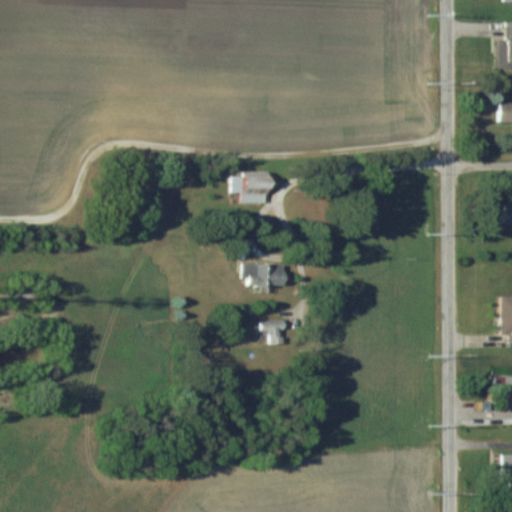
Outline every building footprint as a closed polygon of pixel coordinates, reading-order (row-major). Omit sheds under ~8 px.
[(495,39),(494,68),(511,67),(511,21),(501,21),(501,39),(495,39)] [(511,122),(511,102),(494,102),(494,122),(511,122)] [(261,172),(228,172),(228,202),(261,202),(261,172)] [(499,223),(511,223),(511,201),(499,201),(499,223)] [(280,285),(280,263),(238,263),(238,285),(280,285)] [(511,296),(495,297),(496,335),(503,335),(503,345),(511,345),(511,296)] [(258,333),(265,333),(266,344),(278,342),(276,325),(257,327),(258,333)] [(511,376),(495,376),(495,411),(511,410),(511,376)] [(511,454),(497,455),(497,489),(511,488),(511,454)]
